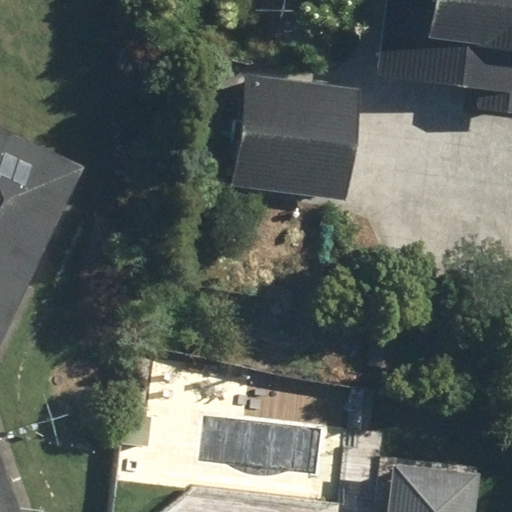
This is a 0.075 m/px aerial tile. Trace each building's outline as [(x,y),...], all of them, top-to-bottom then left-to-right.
[(460,84),(458,103),(511,110),(511,0),(367,0),(358,70),(460,84)] [(216,183),(330,196),(343,86),(229,73),(216,183)] [(0,511),(7,511),(0,492),(0,307),(67,164),(0,133),(0,511)] [(400,321),(368,315),(364,340),(396,346),(400,321)] [(461,511),(465,473),(377,464),(371,511),(461,511)]
